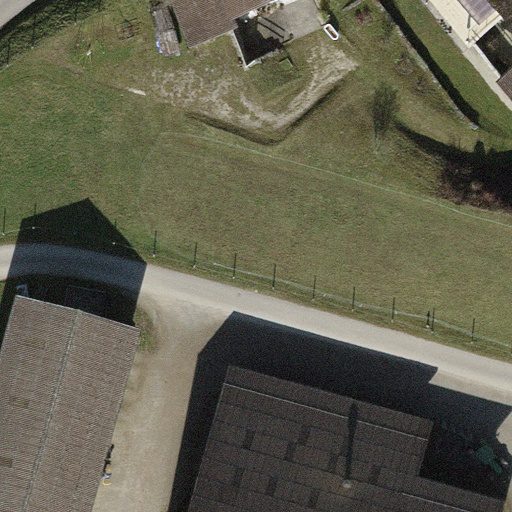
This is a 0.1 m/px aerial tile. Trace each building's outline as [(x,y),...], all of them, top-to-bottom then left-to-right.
[(165,0),(182,44),(301,0),(165,0)] [(511,0),(454,0),(484,31),(511,3),(511,0)] [(511,57),(489,77),(511,104),(511,57)] [(0,328),(0,511),(81,511),(132,321),(11,288),(0,328)] [(229,365),(188,511),(497,511),(503,493),(410,469),(424,418),(229,365)]
